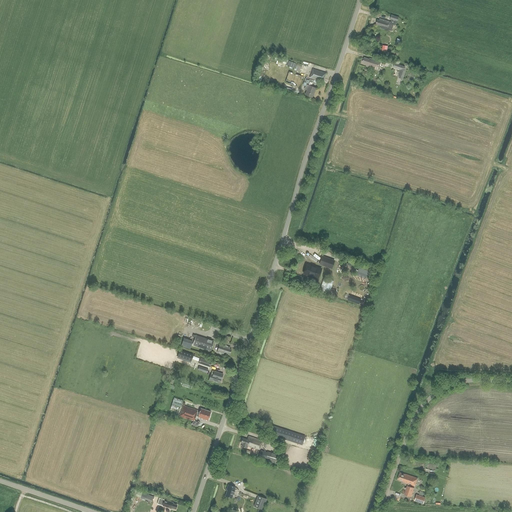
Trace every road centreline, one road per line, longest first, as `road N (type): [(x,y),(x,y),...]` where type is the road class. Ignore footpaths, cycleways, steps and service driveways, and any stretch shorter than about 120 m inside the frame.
road 1 (unclassified): [(193,511),(360,0)]
road 2 (tertiary): [(379,511),(428,399),(464,381),(511,381)]
